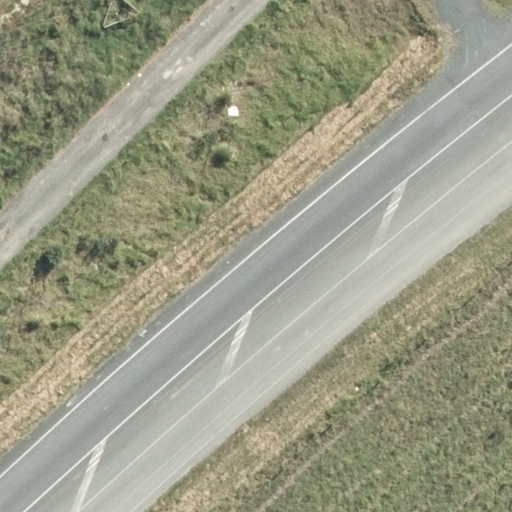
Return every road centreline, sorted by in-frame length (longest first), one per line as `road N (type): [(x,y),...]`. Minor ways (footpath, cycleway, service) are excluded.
road 1 (trunk): [(0,462),(511,38)]
road 2 (unclassified): [(70,511),(511,121)]
road 3 (trunk): [(511,153),(111,511)]
road 4 (track): [(0,246),(265,0)]
